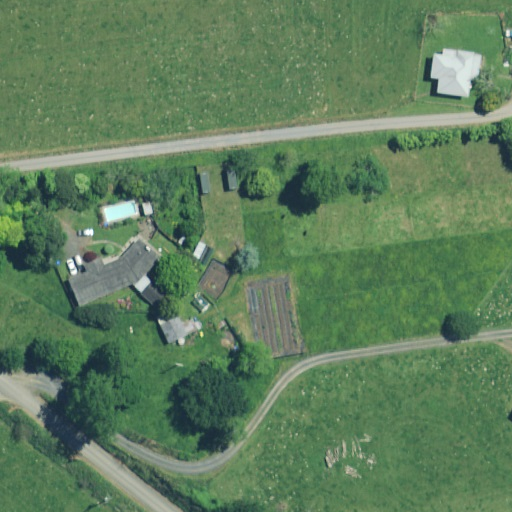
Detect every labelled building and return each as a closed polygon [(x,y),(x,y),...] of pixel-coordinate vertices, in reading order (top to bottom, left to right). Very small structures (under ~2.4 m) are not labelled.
[(484,56),(481,55),(444,49),(443,57),(434,55),(430,77),(439,79),(437,92),(468,97),(470,81),(477,82),(480,63),(483,63),(484,56)] [(141,294),(151,283),(144,276),(159,258),(140,240),(126,255),(104,266),(101,259),(84,268),(86,274),(69,282),(81,308),(132,285),(141,294)] [(71,250),(62,253),(69,274),(78,271),(71,250)] [(175,296),(155,280),(142,295),(162,312),(175,296)] [(202,292),(192,299),(202,312),(212,304),(202,292)] [(182,326),(177,316),(166,322),(162,313),(156,316),(169,343),(177,340),(179,345),(186,342),(184,336),(192,332),(188,323),(182,326)]
